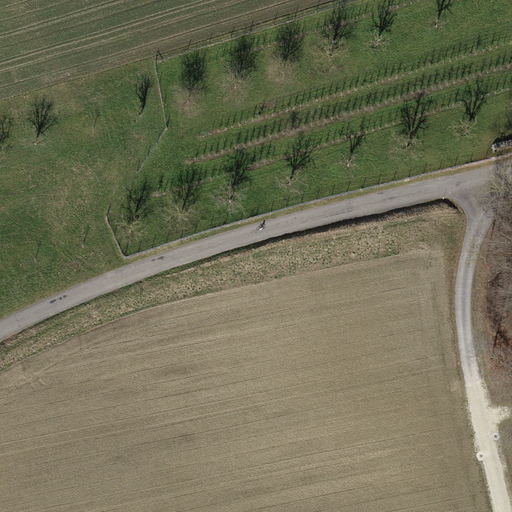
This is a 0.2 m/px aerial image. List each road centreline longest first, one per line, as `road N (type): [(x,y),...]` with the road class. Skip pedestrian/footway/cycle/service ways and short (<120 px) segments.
road 1 (track): [(0,329),(117,276),(347,208),(484,187),(511,175)]
road 2 (track): [(484,187),(466,314),(504,511)]
